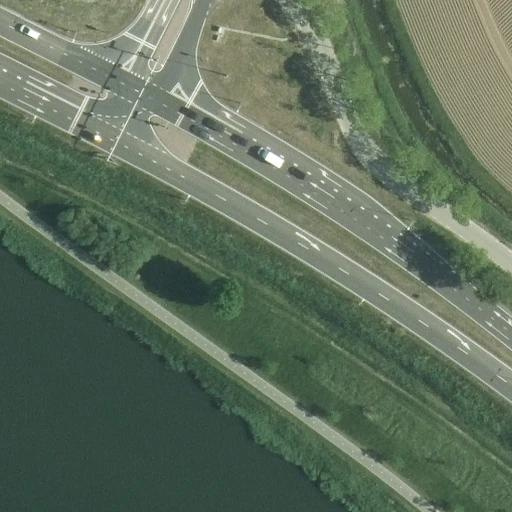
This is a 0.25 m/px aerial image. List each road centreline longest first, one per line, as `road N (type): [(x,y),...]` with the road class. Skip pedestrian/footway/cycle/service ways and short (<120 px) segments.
road 1 (primary): [(109,138),(290,238),(511,393)]
road 2 (primary): [(511,333),(285,175),(155,102)]
road 3 (unclassified): [(511,266),(364,153),(296,0)]
road 4 (primary): [(118,82),(0,21)]
road 5 (primary): [(0,83),(109,138)]
